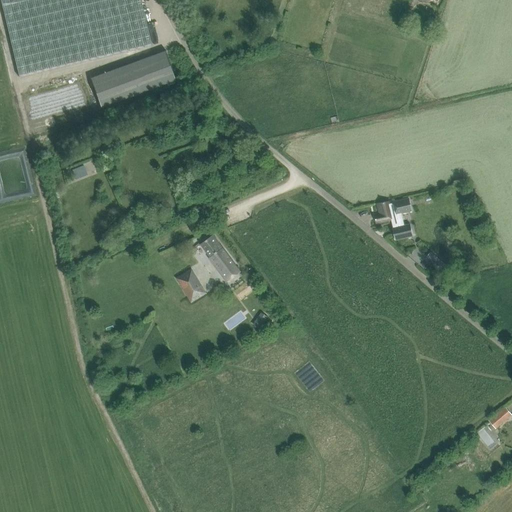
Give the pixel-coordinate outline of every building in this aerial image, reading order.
[(0,0),(20,76),(152,45),(141,0),(0,0)] [(166,51),(90,78),(101,107),(177,80),(166,51)] [(85,69),(24,85),(34,121),(95,105),(85,69)] [(380,215),(375,216),(377,223),(386,221),(392,219),(394,228),(393,228),(396,240),(413,236),(410,224),(404,225),(401,213),(412,210),(409,198),(390,203),(390,201),(377,204),(380,215)] [(211,257),(228,281),(240,272),(213,235),(201,244),(211,257)] [(436,256),(432,260),(441,268),(445,264),(436,256)] [(176,278),(192,303),(207,293),(192,269),(176,278)] [(511,414),(506,407),(490,421),(496,428),(511,414)] [(479,426),(491,441),(498,435),(485,420),(479,426)]
